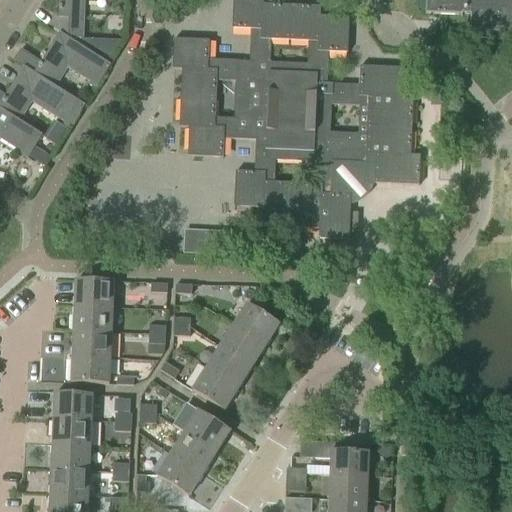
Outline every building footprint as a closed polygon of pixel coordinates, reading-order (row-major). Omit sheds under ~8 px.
[(59,0),(58,19),(54,19),(54,32),(59,35),(81,49),(82,49),(83,0),(114,0),(119,0),(59,0)] [(223,140),(255,141),(253,173),(235,173),(233,209),(262,210),(262,220),(290,220),(290,230),(319,231),(318,241),(356,243),(358,215),(350,214),(350,198),(364,185),(418,187),(420,158),(410,157),(412,100),(403,100),(404,71),(358,69),(357,88),(325,87),(327,54),(346,55),(348,20),(319,18),(319,9),(262,6),(262,0),(232,0),(231,30),(250,31),(249,63),(207,61),(208,42),(173,41),(172,71),(181,71),(179,129),(188,129),(187,159),(222,160),(223,140)] [(13,62),(24,69),(50,86),(62,65),(90,82),(88,85),(96,90),(110,67),(82,49),(81,49),(59,35),(40,65),(20,51),(13,62)] [(50,86),(24,69),(5,98),(0,94),(0,110),(15,120),(28,100),(64,123),(62,125),(70,130),(85,107),(54,89),(54,90),(49,87),(50,86)] [(431,107),(440,107),(441,92),(431,91),(431,107)] [(28,160),(29,158),(36,148),(43,137),(19,122),(19,123),(15,120),(0,110),(0,139),(22,154),(21,155),(28,160)] [(45,169),(52,158),(36,148),(29,158),(45,169)] [(75,282),(74,308),(112,310),(113,284),(75,282)] [(150,295),(167,296),(167,286),(151,286),(150,295)] [(175,296),(191,297),(191,287),(175,287),(175,296)] [(232,328),(265,349),(279,326),(246,306),(232,328)] [(111,335),(112,310),(74,308),(73,334),(111,335)] [(190,330),(190,321),(173,320),(173,329),(190,330)] [(149,328),(148,337),(165,338),(166,328),(149,328)] [(219,349),(252,370),(265,349),(232,328),(219,349)] [(190,339),(190,330),(173,329),(173,338),(190,339)] [(110,360),(111,335),(73,334),(72,359),(110,360)] [(148,346),(165,347),(165,338),(148,337),(148,346)] [(219,349),(204,372),(237,393),(252,370),(219,349)] [(109,387),(110,360),(72,359),(71,385),(109,387)] [(179,373),(165,364),(160,372),(174,382),(179,373)] [(204,372),(191,393),(224,413),(237,393),(204,372)] [(133,388),(134,381),(134,379),(117,378),(117,387),(133,388)] [(54,396),(53,422),(91,423),(92,397),(54,396)] [(129,402),(117,402),(116,413),(129,413),(129,402)] [(156,417),(157,408),(140,407),(139,416),(156,417)] [(230,433),(198,413),(182,437),(215,457),(230,433)] [(115,415),(114,425),(131,425),(132,416),(115,415)] [(156,426),(156,417),(139,416),(139,426),(156,426)] [(90,448),(91,423),(53,422),(52,447),(90,448)] [(131,435),(131,425),(114,425),(114,434),(131,435)] [(182,437),(169,458),(201,478),(215,457),(182,437)] [(299,460),(330,461),(329,478),(367,480),(368,454),(346,453),(347,445),(300,444),(299,460)] [(89,474),(90,448),(52,447),(51,472),(89,474)] [(169,458),(156,478),(188,499),(201,478),(169,458)] [(113,466),(112,475),(129,476),(129,466),(113,466)] [(295,482),(296,471),(286,470),(285,481),(295,482)] [(306,471),(296,471),(295,482),(305,482),(306,471)] [(51,472),(50,497),(88,499),(89,474),(51,472)] [(129,476),(112,475),(112,484),(128,485),(129,476)] [(137,478),(136,494),(150,495),(150,485),(146,485),(146,478),(137,478)] [(329,478),(328,502),(366,504),(367,480),(329,478)] [(86,511),(88,499),(50,497),(48,511),(86,511)] [(311,511),(312,501),(285,500),(284,511),(311,511)] [(365,511),(366,504),(328,502),(328,511),(365,511)]
